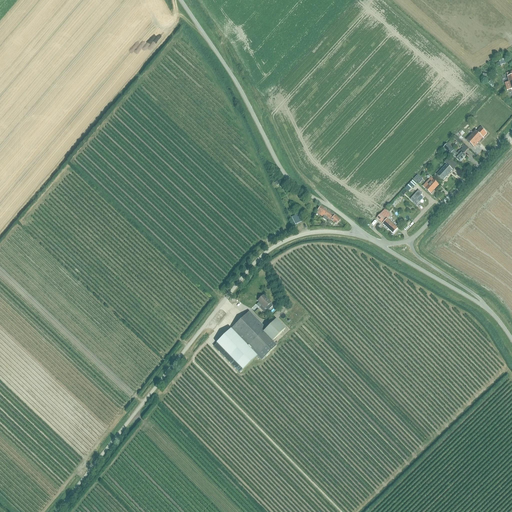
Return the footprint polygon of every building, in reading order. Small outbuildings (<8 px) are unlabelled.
[(479,131),(477,129),(467,140),(474,147),(487,134),(481,129),(479,131)] [(451,154),(460,162),(466,156),(460,151),(457,153),(454,150),(448,144),(444,148),(451,154)] [(443,180),(453,170),(455,167),(451,164),(453,162),(451,159),(449,162),(447,160),(444,162),(447,164),(437,175),(443,180)] [(418,176),(414,179),(420,184),(423,181),(418,176)] [(439,185),(434,180),(431,183),(428,181),(423,186),(431,194),(439,185)] [(419,191),(410,200),(414,203),(417,205),(420,202),(417,200),(422,194),(419,191)] [(330,221),(336,225),(340,220),(335,216),(335,215),(321,206),(316,213),(324,217),(323,219),(326,221),(327,219),(330,221)] [(398,229),(392,223),(387,218),(390,215),(385,211),(378,219),(393,234),(398,229)] [(301,214),(290,218),(293,225),(304,221),(301,214)] [(261,298),(257,301),(262,305),(259,308),(263,312),(267,309),(268,310),(273,306),(270,303),(271,303),(263,295),(263,296),(261,298)] [(249,312),(232,329),(274,373),(289,359),(272,342),(285,329),(276,320),(267,329),(249,312)] [(232,329),(216,344),(243,371),(259,387),(274,373),(232,329)] [(232,360),(223,351),(220,354),(229,362),(232,360)] [(242,370),(233,361),(231,364),(239,373),(242,370)]
